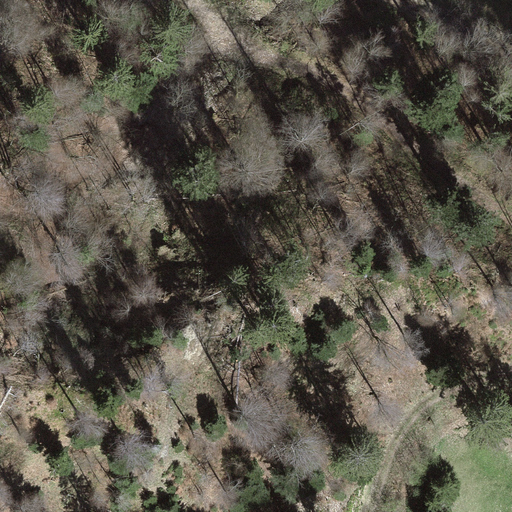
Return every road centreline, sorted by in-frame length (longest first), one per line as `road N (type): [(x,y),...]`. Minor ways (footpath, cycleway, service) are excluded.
road 1 (track): [(511,222),(326,72),(265,60),(186,0)]
road 2 (track): [(375,511),(413,421),(447,394),(511,372)]
